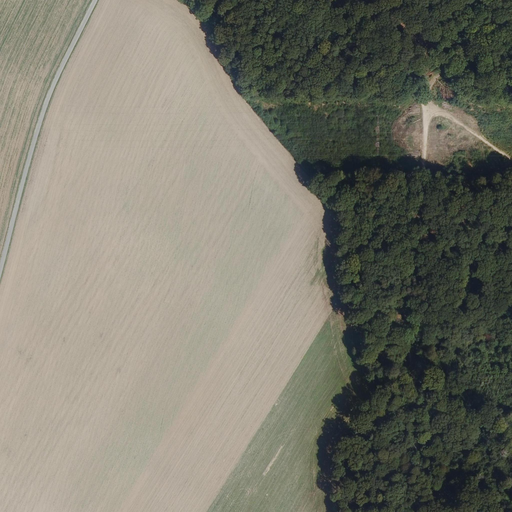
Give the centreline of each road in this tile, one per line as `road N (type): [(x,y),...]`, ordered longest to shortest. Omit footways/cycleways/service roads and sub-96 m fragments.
road 1 (track): [(438,511),(417,457),(402,266),(425,98)]
road 2 (tertiary): [(95,0),(46,101),(0,272)]
road 3 (track): [(425,98),(289,0)]
